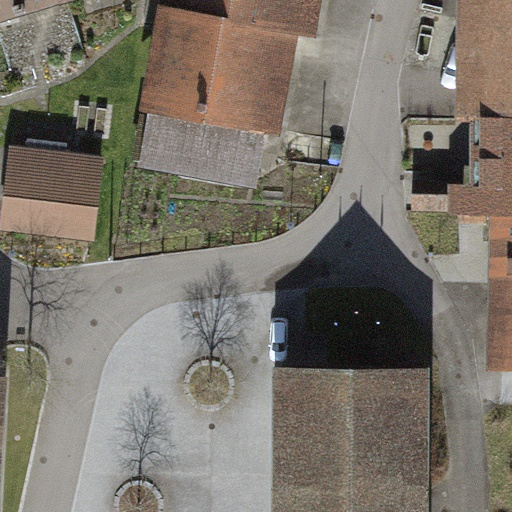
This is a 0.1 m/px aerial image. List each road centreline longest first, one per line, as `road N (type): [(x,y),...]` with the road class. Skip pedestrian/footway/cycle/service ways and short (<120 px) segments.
road 1 (residential): [(358,227),(441,333),(458,424),(459,511)]
road 2 (residential): [(358,227),(313,259),(90,292)]
road 3 (residential): [(399,0),(358,227)]
road 4 (residential): [(46,511),(90,292)]
